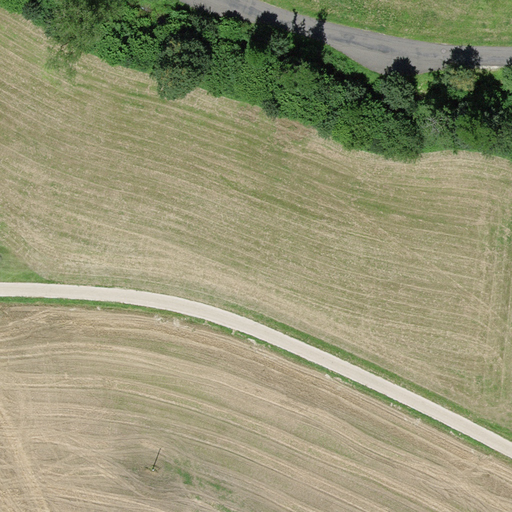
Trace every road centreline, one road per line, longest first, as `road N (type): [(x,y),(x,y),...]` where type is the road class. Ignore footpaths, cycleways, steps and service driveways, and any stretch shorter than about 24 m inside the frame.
road 1 (unclassified): [(511,454),(275,335),(162,303),(0,291)]
road 2 (unclassified): [(511,56),(433,55),(281,22),(241,0)]
